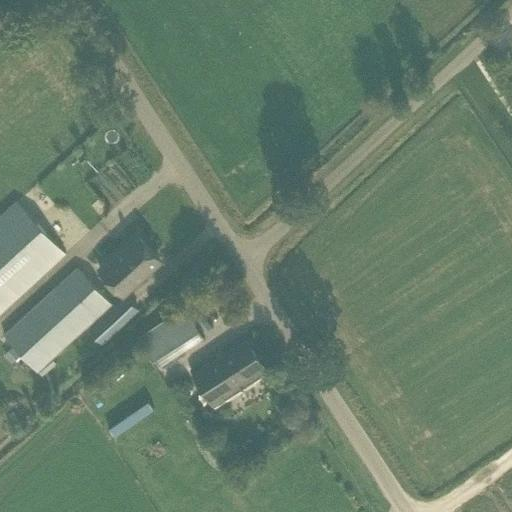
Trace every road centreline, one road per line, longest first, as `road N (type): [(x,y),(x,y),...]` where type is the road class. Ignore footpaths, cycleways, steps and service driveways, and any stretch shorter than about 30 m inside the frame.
road 1 (unclassified): [(401,511),(68,0)]
road 2 (unknown): [(511,0),(241,265)]
